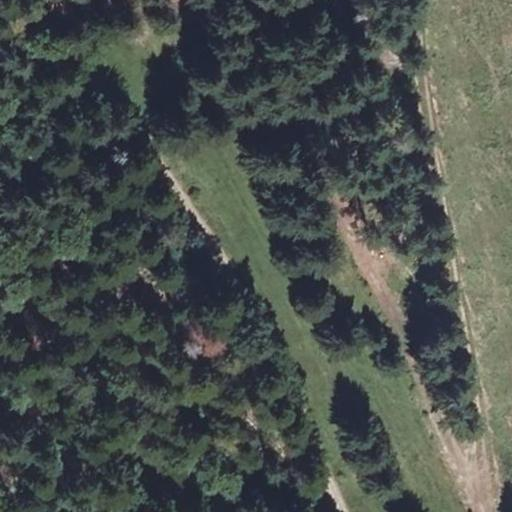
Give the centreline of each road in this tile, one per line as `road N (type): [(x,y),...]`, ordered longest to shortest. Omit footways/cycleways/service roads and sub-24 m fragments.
road 1 (track): [(42,0),(255,336),(338,511)]
road 2 (track): [(470,511),(351,292),(219,0)]
road 3 (track): [(469,508),(393,0)]
road 4 (track): [(256,511),(235,496),(0,414)]
